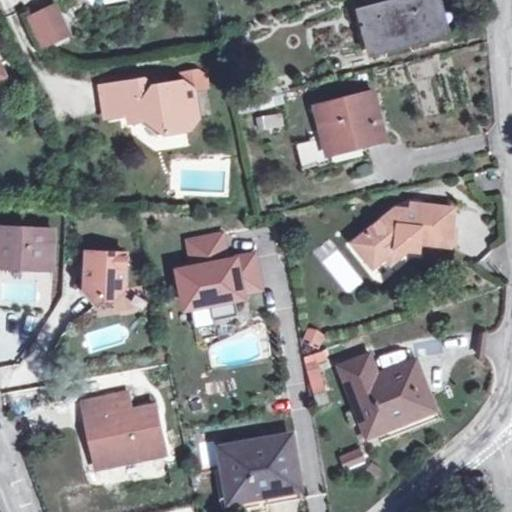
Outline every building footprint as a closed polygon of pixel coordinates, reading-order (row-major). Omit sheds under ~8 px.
[(366,51),(416,39),(411,20),(444,11),(441,0),(394,0),(355,10),(366,51)] [(29,21),(41,47),(66,37),(53,10),(29,21)] [(450,30),(444,11),(411,20),(416,39),(450,30)] [(155,94),(149,88),(143,80),(99,88),(106,121),(128,116),(129,124),(144,122),(165,136),(191,131),(199,120),(193,89),(187,83),(165,86),(163,92),(155,94)] [(163,92),(165,86),(149,88),(155,94),(163,92)] [(323,139),(296,146),(302,168),(329,162),(326,150),(361,141),(363,148),(385,142),(373,94),(315,109),(323,139)] [(285,127),(282,111),(255,115),(257,131),(285,127)] [(394,251),(404,252),(418,253),(418,247),(454,248),(454,229),(451,230),(452,209),(422,208),(421,215),(394,214),(354,246),(371,269),(383,260),(394,251)] [(0,267),(52,269),(54,233),(0,231),(0,267)] [(261,289),(255,258),(228,263),(222,235),(189,241),(194,270),(180,272),(186,308),(209,303),(213,321),(238,316),(234,298),(242,297),(241,293),(261,289)] [(323,260),(346,294),(363,283),(339,248),(323,260)] [(388,266),(404,252),(394,251),(383,260),(388,266)] [(87,265),(86,292),(98,306),(105,300),(115,300),(125,291),(126,255),(87,254),(87,265)] [(95,309),(98,306),(86,292),(87,265),(82,265),(81,294),(95,309)] [(306,327),(303,341),(321,345),(324,331),(306,327)] [(367,438),(387,429),(387,427),(426,412),(417,387),(424,384),(416,361),(376,374),(370,356),(340,368),(367,438)] [(307,362),(314,386),(323,383),(315,360),(307,362)] [(107,467),(165,455),(153,394),(135,397),(137,410),(131,411),(127,393),(82,403),(86,422),(97,420),(107,467)] [(97,420),(86,422),(96,469),(107,467),(97,420)] [(221,450),(224,470),(229,470),(235,501),(298,489),(290,437),(221,450)] [(346,471),(367,464),(362,446),(340,453),(346,471)] [(486,480),(467,480),(468,498),(485,498),(486,480)]
